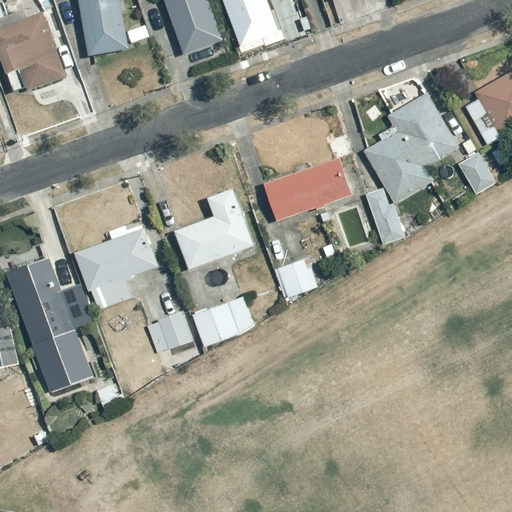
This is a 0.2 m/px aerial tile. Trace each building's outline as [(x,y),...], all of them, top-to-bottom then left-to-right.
[(79,0),(88,57),(128,51),(120,0),(79,0)] [(162,0),(184,57),(224,42),(208,0),(162,0)] [(253,10),(269,4),(267,0),(222,0),(234,33),(258,25),(253,10)] [(0,23),(0,59),(13,96),(67,76),(44,14),(32,18),(30,13),(0,23)] [(129,31),(134,46),(152,40),(147,24),(129,31)] [(479,98),(465,106),(489,148),(511,134),(511,70),(476,91),(479,98)] [(365,152),(394,202),(435,179),(428,167),(459,149),(428,95),(390,117),(396,127),(379,136),(382,142),(365,152)] [(511,150),(506,143),(492,154),(502,168),(511,160),(511,150)] [(481,152),(460,165),(478,194),(499,180),(481,152)] [(265,184),(276,222),(353,198),(341,160),(265,184)] [(174,231),(189,272),(256,247),(234,190),(206,200),(212,217),(174,231)] [(386,190),(369,195),(384,244),(409,236),(399,204),(392,207),(386,190)] [(113,239),(74,253),(89,294),(93,292),(100,310),(132,298),(126,281),(162,268),(145,221),(129,227),(127,223),(109,230),(113,239)] [(309,256),(275,268),(286,299),(320,286),(309,256)] [(81,286),(62,292),(50,259),(8,274),(51,393),(92,379),(73,325),(92,318),(81,286)] [(192,316),(206,348),(259,326),(245,293),(192,316)] [(196,340),(183,310),(147,326),(160,356),(196,340)] [(0,378),(1,379),(0,372),(0,368),(21,364),(12,323),(0,326),(0,378)] [(121,385),(96,390),(101,412),(126,406),(121,385)]
